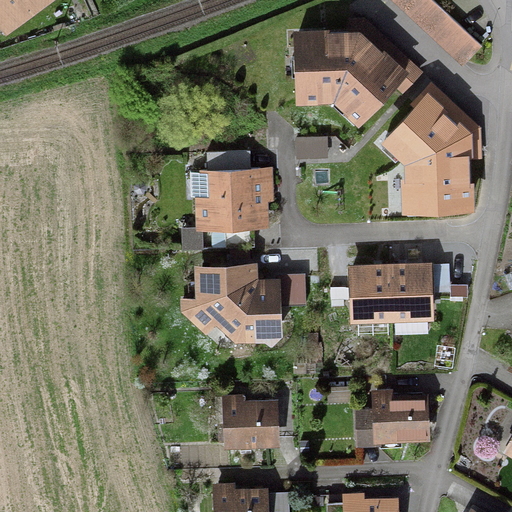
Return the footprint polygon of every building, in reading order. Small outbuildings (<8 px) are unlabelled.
[(50,0),(0,0),(0,22),(7,33),(50,0)] [(401,0),(425,22),(441,5),(435,0),(401,0)] [(441,5),(425,22),(466,59),(482,43),(441,5)] [(331,106),(354,130),(406,75),(358,32),(290,34),(293,107),(331,106)] [(328,134),(297,134),(297,156),(328,155),(328,134)] [(227,227),(227,246),(254,246),(253,225),(263,224),(261,166),(223,168),(222,150),(208,150),(209,170),(191,170),(193,228),(227,227)] [(389,263),(391,317),(431,315),(429,261),(389,263)] [(269,280),(255,280),(255,263),(192,265),(193,297),(177,298),(177,311),(215,350),(232,350),(232,342),(262,342),(266,347),(280,336),(281,306),(300,307),(300,274),(269,274),(269,280)] [(391,317),(389,263),(352,264),(353,318),(391,317)] [(276,439),(274,392),(217,394),(219,442),(276,439)] [(364,440),(421,438),(419,393),(363,395),(364,440)] [(281,511),(281,486),(224,489),(225,511),(281,511)] [(333,511),(389,511),(389,492),(333,493),(333,511)]
